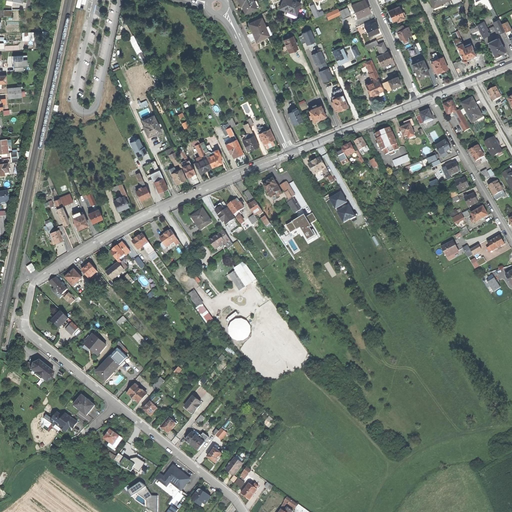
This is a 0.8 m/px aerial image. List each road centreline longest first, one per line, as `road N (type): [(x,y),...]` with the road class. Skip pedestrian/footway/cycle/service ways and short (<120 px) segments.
road 1 (residential): [(35,282),(140,218),(293,150)]
road 2 (residential): [(116,403),(244,511)]
road 3 (residential): [(429,96),(511,240)]
road 4 (residential): [(35,282),(26,330),(116,403)]
road 5 (secondary): [(420,99),(293,150)]
